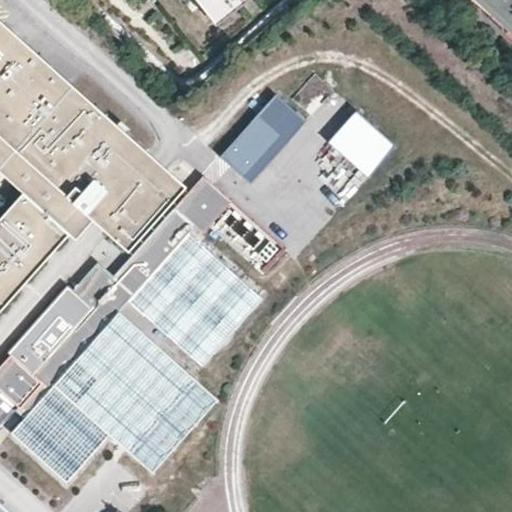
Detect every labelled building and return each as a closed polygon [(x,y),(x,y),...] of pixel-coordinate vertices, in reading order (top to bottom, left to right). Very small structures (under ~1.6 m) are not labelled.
[(200,0),(210,11),(224,0),(200,0)] [(511,0),(484,0),(511,25),(511,0)] [(0,312),(69,235),(75,242),(92,223),(127,256),(188,188),(0,18),(0,312)] [(251,183),(305,122),(275,96),(221,156),(251,183)] [(325,139),(364,174),(392,143),(354,108),(325,139)] [(68,288),(15,352),(43,377),(53,381),(121,306),(130,296),(190,230),(201,240),(209,229),(263,273),(284,248),(202,176),(112,276),(97,264),(71,292),(68,288)] [(320,232),(347,197),(334,187),(307,222),(320,232)] [(205,365),(265,299),(201,240),(190,230),(130,296),(205,365)] [(121,306),(53,381),(111,433),(150,469),(218,392),(121,306)] [(0,384),(20,403),(43,377),(15,352),(0,368),(0,384)] [(111,433),(53,381),(4,436),(61,488),(111,433)] [(0,400),(0,421),(11,410),(0,400)]
